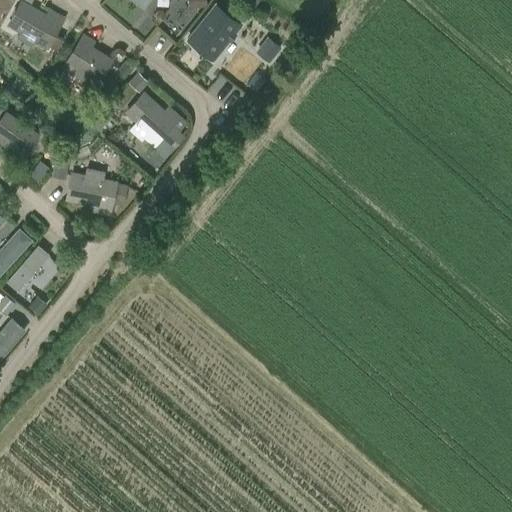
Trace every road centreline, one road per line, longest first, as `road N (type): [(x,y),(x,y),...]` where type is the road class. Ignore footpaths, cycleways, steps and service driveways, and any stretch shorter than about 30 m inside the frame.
road 1 (residential): [(100,261),(195,140),(200,119),(188,96),(74,0)]
road 2 (residential): [(0,390),(100,261)]
road 3 (residential): [(100,261),(0,176)]
